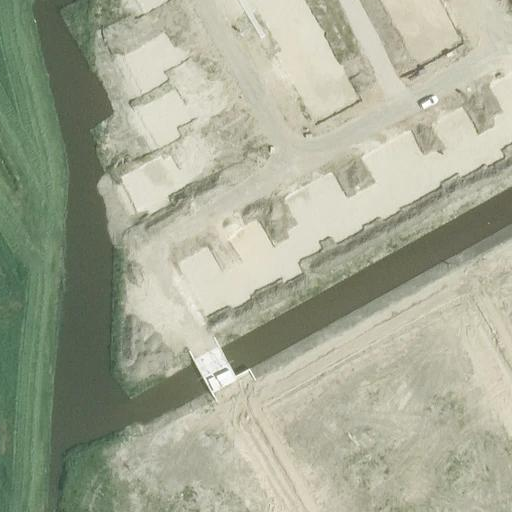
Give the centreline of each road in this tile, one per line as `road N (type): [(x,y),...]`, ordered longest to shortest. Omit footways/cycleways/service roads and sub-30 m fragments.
road 1 (residential): [(232,407),(174,299),(171,264),(191,237),(315,166)]
road 2 (residential): [(232,407),(452,278)]
road 3 (residential): [(315,166),(502,59)]
road 4 (residential): [(315,166),(212,0)]
